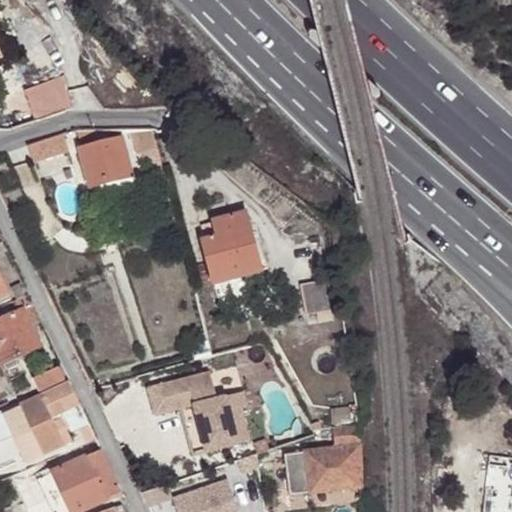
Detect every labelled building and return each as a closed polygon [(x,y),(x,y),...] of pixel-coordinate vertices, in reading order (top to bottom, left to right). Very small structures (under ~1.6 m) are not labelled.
[(22,90),(34,125),(70,112),(56,78),(22,90)] [(379,94),(366,83),(369,93),(375,98),(378,97),(379,94)] [(160,151),(155,129),(135,135),(139,156),(146,153),(160,151)] [(122,130),(75,130),(84,147),(124,139),(122,130)] [(65,135),(28,148),(34,164),(70,152),(65,135)] [(124,139),(84,147),(81,148),(92,187),(97,187),(129,178),(134,177),(124,139)] [(149,163),(163,160),(160,151),(146,153),(149,163)] [(129,178),(97,187),(101,200),(132,192),(129,178)] [(217,284),(247,274),(245,268),(262,263),(257,243),(248,214),(218,221),(221,238),(207,242),(217,284)] [(7,241),(0,243),(0,300),(13,295),(0,265),(0,255),(10,251),(7,241)] [(264,241),(257,243),(262,263),(265,272),(271,269),(264,241)] [(245,268),(247,274),(265,272),(262,263),(245,268)] [(301,288),(306,316),(333,311),(327,282),(301,288)] [(21,291),(24,300),(33,295),(31,287),(21,291)] [(24,300),(16,302),(22,312),(28,310),(35,327),(45,323),(33,295),(24,300)] [(28,310),(22,312),(14,317),(2,321),(0,322),(0,356),(5,367),(45,348),(35,327),(28,310)] [(0,315),(2,321),(14,317),(11,311),(0,315)] [(40,379),(45,393),(73,382),(66,366),(59,369),(40,379)] [(213,372),(174,383),(181,409),(183,409),(197,405),(209,452),(252,441),(246,416),(251,414),(246,392),(220,399),(213,372)] [(181,409),(174,383),(151,388),(158,415),(181,409)] [(17,407),(5,413),(27,461),(47,454),(74,441),(65,419),(59,422),(56,417),(84,404),(74,384),(25,407),(24,403),(17,407)] [(363,444),(364,422),(337,427),(339,448),(289,454),(293,495),(365,488),(363,444)] [(82,430),(91,445),(101,440),(94,424),(82,430)] [(101,440),(91,445),(92,455),(105,450),(101,440)] [(105,450),(92,455),(55,474),(74,511),(83,511),(115,498),(117,502),(128,499),(105,450)] [(38,480),(54,511),(74,511),(55,474),(38,480)] [(503,486),(486,485),(485,504),(502,505),(503,486)]
